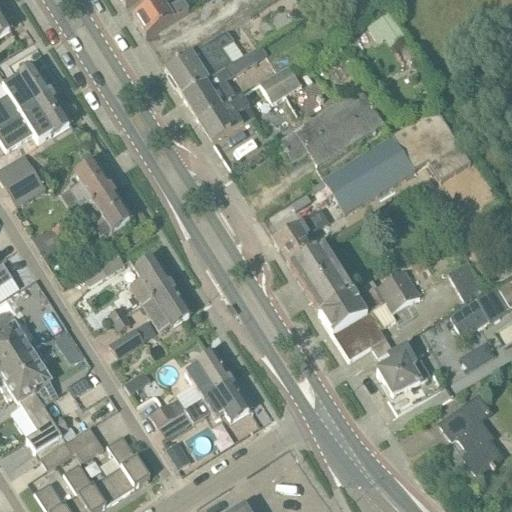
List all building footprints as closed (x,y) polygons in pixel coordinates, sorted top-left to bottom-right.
[(118,0),(125,10),(141,0),(118,0)] [(178,0),(167,0),(133,22),(145,42),(188,15),(178,0)] [(0,16),(0,39),(10,33),(0,16)] [(386,17),(366,31),(377,48),(397,34),(386,17)] [(164,73),(182,100),(232,68),(222,52),(233,46),(226,34),(164,73)] [(261,50),(232,68),(182,100),(199,128),(224,112),(221,107),(235,98),(226,84),(267,59),(261,50)] [(272,109),(300,90),(287,70),(259,88),(272,109)] [(15,83),(2,91),(7,99),(0,103),(0,132),(52,100),(34,71),(15,83)] [(384,126),(362,92),(279,145),(292,167),(307,157),(316,170),(384,126)] [(71,129),(52,100),(0,132),(0,146),(6,156),(24,144),(32,139),(38,148),(51,140),(51,141),(71,129)] [(224,112),(199,128),(212,148),(255,122),(242,101),(224,112)] [(470,167),(436,113),(312,191),(320,205),(331,198),(344,219),(428,166),(440,185),(470,167)] [(0,186),(6,195),(35,177),(23,158),(0,172),(0,186)] [(73,220),(83,214),(113,196),(94,166),(75,178),(81,187),(61,200),(73,220)] [(46,193),(35,177),(6,195),(17,212),(46,193)] [(113,196),(83,214),(95,234),(106,227),(111,236),(131,224),(113,196)] [(272,245),(288,270),(314,255),(306,242),(328,228),(320,215),(272,245)] [(43,261),(71,243),(60,227),(33,244),(43,261)] [(323,249),(314,255),(288,270),(303,294),(337,273),(323,249)] [(89,291),(107,280),(126,268),(120,258),(101,269),(83,281),(89,291)] [(141,309),(172,290),(153,261),(134,273),(140,283),(130,290),(141,309)] [(465,306),(485,294),(468,265),(447,278),(465,306)] [(372,285),(353,297),(318,318),(348,366),(371,352),(377,361),(391,353),(379,333),(395,323),(392,318),(420,300),(399,268),(372,285)] [(0,287),(11,281),(4,269),(0,271),(0,287)] [(337,273),(303,294),(318,318),(353,297),(337,273)] [(510,313),(511,311),(511,283),(497,293),(510,313)] [(142,309),(160,338),(190,320),(172,290),(142,309)] [(510,314),(509,313),(497,293),(496,292),(476,305),(476,306),(488,325),(490,327),(510,314)] [(461,341),(488,325),(476,306),(467,312),(470,317),(453,328),(461,341)] [(113,326),(125,319),(120,312),(109,319),(113,326)] [(4,316),(0,318),(0,343),(14,367),(31,356),(14,327),(12,328),(4,316)] [(130,328),(125,319),(113,326),(119,335),(130,328)] [(143,347),(135,334),(108,350),(116,363),(143,347)] [(53,344),(61,357),(75,348),(67,335),(53,344)] [(0,376),(14,367),(0,343),(0,376)] [(490,346),(465,361),(471,373),(497,359),(490,346)] [(388,404),(397,419),(428,400),(411,372),(419,366),(409,350),(384,365),(387,370),(376,377),(392,402),(388,404)] [(31,356),(14,367),(42,409),(57,400),(49,387),(50,386),(31,356)] [(185,378),(201,405),(231,386),(213,357),(194,369),(195,371),(185,378)] [(25,443),(34,457),(61,440),(60,437),(52,425),(42,409),(14,367),(0,376),(0,379),(17,407),(19,407),(26,419),(37,435),(25,443)] [(91,391),(85,380),(68,391),(74,401),(91,391)] [(140,395),(141,387),(138,381),(127,388),(134,399),(140,395)] [(184,415),(193,429),(210,419),(214,424),(224,417),(230,427),(250,415),(231,386),(201,405),(186,414),(184,415)] [(158,432),(184,415),(186,414),(178,402),(150,420),(158,432)] [(477,481),(481,478),(483,481),(493,474),(493,475),(495,473),(492,469),(500,463),(488,446),(491,443),(478,426),(489,418),(477,403),(439,432),(451,447),(456,443),(469,460),(464,464),(477,481)] [(52,425),(60,437),(68,432),(60,419),(52,425)] [(68,432),(60,437),(61,440),(66,447),(76,440),(70,431),(68,432)] [(73,458),(76,456),(97,442),(90,432),(66,447),(73,458)] [(107,481),(120,502),(150,483),(122,440),(107,450),(121,472),(107,481)] [(97,442),(76,456),(82,466),(104,453),(97,442)] [(164,454),(171,464),(183,456),(177,446),(164,454)] [(66,447),(45,460),(40,464),(47,474),(73,458),(66,447)] [(63,479),(77,500),(84,511),(104,511),(120,502),(107,481),(92,490),(78,469),(63,479)] [(84,511),(77,500),(63,509),(50,487),(34,498),(43,511),(84,511)]
